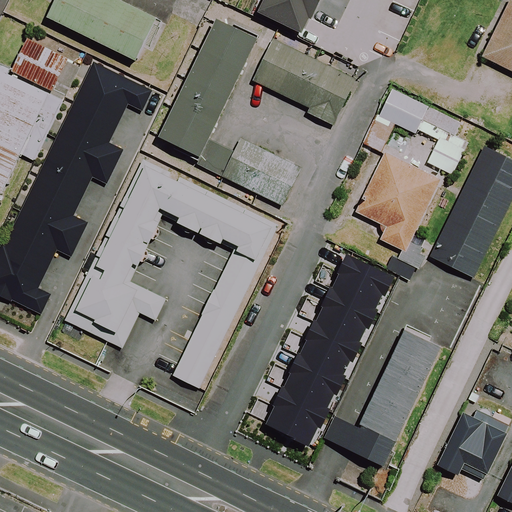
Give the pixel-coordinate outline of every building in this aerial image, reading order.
[(159,21),(115,0),(60,0),(51,19),(138,62),(159,21)] [(350,0),(378,15),(385,0),(350,0)] [(511,75),(511,3),(503,0),(502,0),(476,59),(511,75)] [(275,50),(231,28),(171,146),(294,209),(313,173),(233,133),(275,50)] [(364,89),(283,48),(263,85),(345,127),(364,89)] [(0,243),(72,102),(26,78),(0,128),(0,243)] [(412,136),(414,132),(425,109),(388,91),(361,147),(379,156),(393,127),(412,136)] [(467,143),(438,131),(423,164),(452,177),(467,143)] [(128,160),(83,137),(11,277),(57,300),(128,160)] [(450,185),(391,155),(362,213),(396,230),(389,242),(414,255),(450,185)] [(511,245),(511,168),(494,159),(441,263),(490,288),(511,245)] [(280,228),(153,164),(72,322),(123,348),(142,311),(156,318),(167,297),(137,282),(170,217),(237,250),(174,374),(199,387),(280,228)] [(376,287),(316,258),(298,297),(358,325),(376,287)] [(300,312),(289,334),(260,392),(300,412),(303,407),(321,416),(352,352),(362,332),(331,317),(327,325),(300,312)] [(447,346),(410,328),(361,427),(398,445),(447,346)] [(324,436),(350,449),(361,427),(334,414),(324,436)] [(507,428),(482,414),(453,416),(429,467),(454,478),(460,465),(484,476),(507,428)] [(398,445),(361,427),(350,449),(387,467),(398,445)] [(511,463),(495,498),(511,507),(511,463)]
